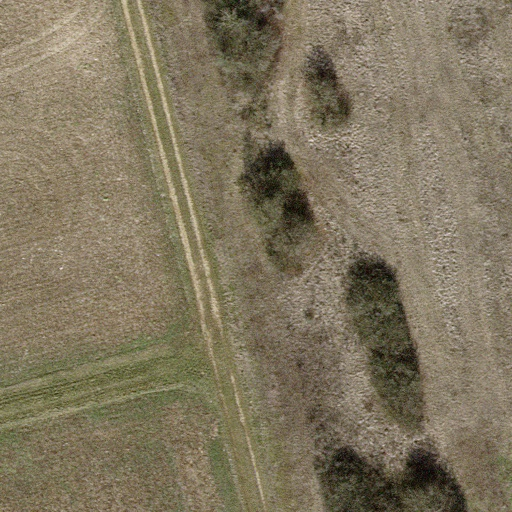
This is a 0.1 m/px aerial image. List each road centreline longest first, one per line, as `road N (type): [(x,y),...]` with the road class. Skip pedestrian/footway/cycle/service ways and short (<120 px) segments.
road 1 (track): [(224,355),(136,0)]
road 2 (track): [(0,410),(224,355)]
road 3 (track): [(224,355),(262,511)]
